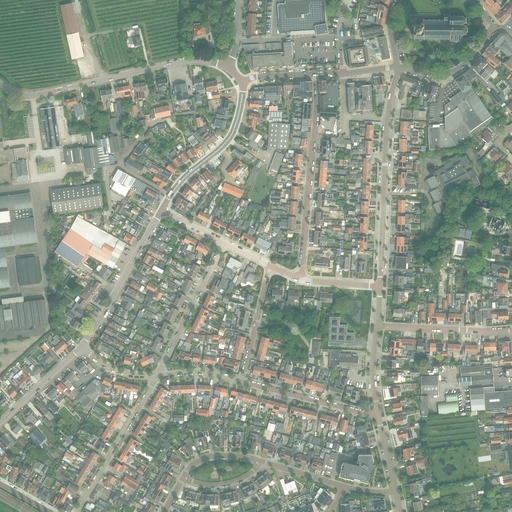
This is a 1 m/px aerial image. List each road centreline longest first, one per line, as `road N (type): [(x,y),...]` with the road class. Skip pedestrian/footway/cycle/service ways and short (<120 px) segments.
road 1 (secondary): [(228,68),(187,61),(30,94),(0,83)]
road 2 (residential): [(313,74),(299,277)]
road 3 (secondary): [(79,348),(161,210)]
road 4 (residential): [(72,511),(157,376)]
road 5 (secondary): [(161,210),(232,132),(241,85)]
road 6 (residential): [(157,376),(223,242)]
road 7 (residential): [(377,413),(241,381)]
